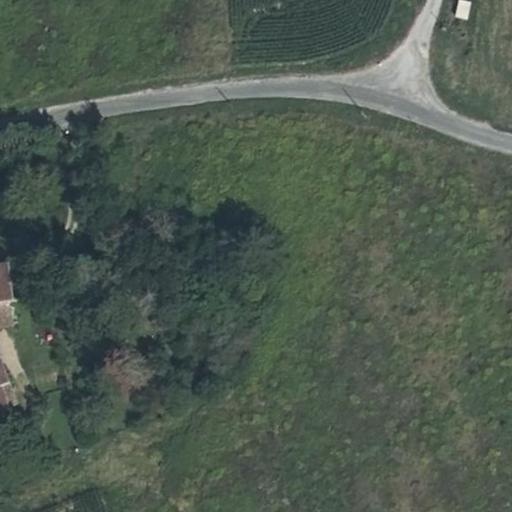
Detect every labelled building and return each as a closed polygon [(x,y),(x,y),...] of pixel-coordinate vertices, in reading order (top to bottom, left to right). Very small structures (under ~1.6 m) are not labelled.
[(0,303),(20,300),(27,299),(17,264),(0,268),(0,303)] [(59,293),(48,295),(51,310),(61,307),(59,293)] [(27,299),(20,300),(25,329),(53,324),(51,310),(48,295),(27,299)] [(0,410),(9,407),(3,384),(12,380),(5,357),(0,358),(0,410)] [(41,390),(61,383),(53,362),(33,369),(41,390)] [(3,384),(9,407),(19,404),(12,380),(3,384)]
